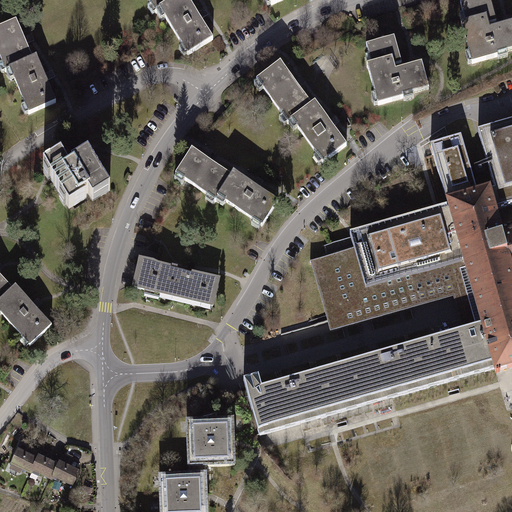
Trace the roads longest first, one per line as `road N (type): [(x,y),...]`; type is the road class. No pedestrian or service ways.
road 1 (tertiary): [(205,93),(134,203),(113,263),(102,349)]
road 2 (residential): [(0,171),(151,79),(170,75),(205,93)]
road 3 (tertiary): [(352,0),(270,41),(205,93)]
road 4 (tertiary): [(102,349),(109,511)]
road 5 (residential): [(102,349),(64,356),(43,370),(0,424)]
